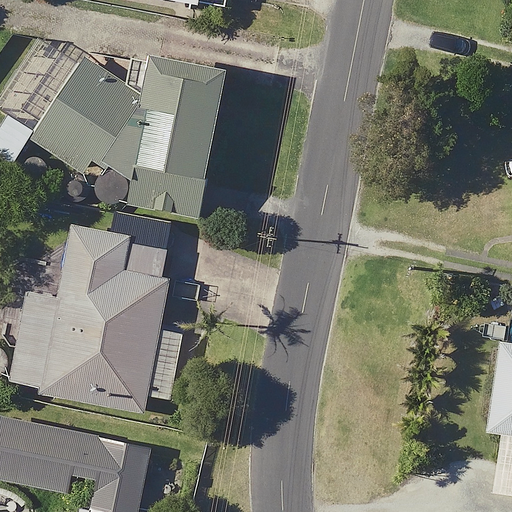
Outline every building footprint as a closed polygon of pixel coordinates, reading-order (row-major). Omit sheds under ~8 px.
[(159,0),(222,11),(223,0),(159,0)] [(48,40),(0,114),(0,164),(8,170),(28,139),(77,171),(89,165),(130,179),(125,204),(195,217),(220,84),(147,70),(141,101),(48,40)] [(167,223),(112,214),(108,234),(64,226),(52,291),(23,286),(5,388),(140,411),(143,394),(166,399),(176,342),(154,338),(164,281),(157,280),(167,223)] [(504,434),(494,505),(511,507),(511,345),(496,344),(483,431),(504,434)] [(133,511),(146,450),(0,421),(0,480),(63,493),(66,474),(96,480),(89,511),(133,511)]
